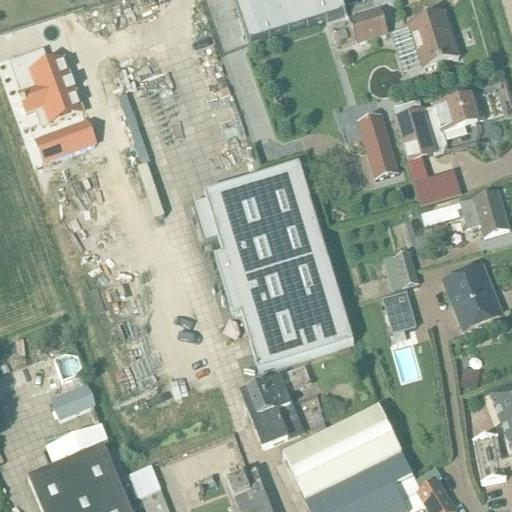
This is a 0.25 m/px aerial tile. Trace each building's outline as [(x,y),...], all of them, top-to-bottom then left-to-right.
[(234,0),(249,48),(346,17),(340,0),(234,0)] [(349,23),(356,47),(388,37),(381,13),(349,23)] [(444,17),(409,29),(423,74),(459,63),(444,17)] [(30,44),(2,52),(24,113),(35,109),(41,126),(81,111),(59,47),(32,56),(30,44)] [(153,164),(134,98),(113,104),(120,127),(133,123),(145,166),(153,164)] [(397,123),(394,124),(407,166),(418,162),(443,155),(447,149),(443,136),(455,132),(455,133),(458,132),(478,126),(477,124),(483,122),(480,111),(474,112),(471,102),(470,100),(451,106),(448,106),(448,107),(435,111),(422,115),(420,105),(394,112),(397,123)] [(381,119),(358,126),(375,185),(398,178),(390,149),(381,119)] [(87,127),(36,145),(44,168),(70,158),(95,149),(87,127)] [(259,377),(354,348),(300,170),(205,198),(207,205),(193,209),(205,248),(218,243),(223,260),(215,262),(232,317),(240,315),(259,377)] [(459,208),(467,233),(481,229),(484,241),(509,234),(498,196),(459,208)] [(422,219),(425,231),(445,225),(441,213),(422,219)] [(375,270),(380,289),(390,286),(391,290),(392,296),(419,289),(411,257),(394,261),(393,259),(384,262),(386,266),(375,270)] [(443,285),(464,336),(474,332),(491,326),(491,325),(503,320),(482,269),(443,285)] [(407,297),(382,304),(392,339),(417,332),(407,297)] [(410,346),(393,351),(402,384),(419,379),(410,346)] [(260,389),(241,397),(251,421),(256,419),(257,423),(288,410),(287,408),(284,400),(312,389),(310,385),(305,372),(260,389)] [(463,372),(459,390),(476,394),(479,375),(463,372)] [(87,389),(51,404),(60,426),(96,411),(87,389)] [(511,393),(492,402),(511,454),(511,393)] [(317,400),(307,403),(310,409),(319,406),(317,400)] [(294,416),(291,407),(287,408),(288,410),(257,423),(256,419),(251,421),(263,452),(299,438),(301,434),(294,416)] [(413,482),(379,413),(283,459),(305,505),(304,506),(307,511),(406,511),(396,490),(413,482)] [(315,431),(319,441),(328,436),(324,427),(315,431)] [(497,440),(473,445),(482,488),(506,483),(497,440)] [(130,511),(104,450),(28,482),(40,511),(130,511)] [(151,470),(129,479),(139,503),(161,494),(151,470)] [(413,482),(396,490),(406,511),(420,511),(425,510),(426,511),(453,511),(437,485),(442,482),(436,473),(415,486),(413,482)] [(229,486),(228,486),(237,509),(238,511),(270,511),(256,475),(237,483),(229,486)] [(10,511),(27,511),(19,492),(5,498),(10,511)] [(168,511),(162,495),(144,502),(147,511),(168,511)]
